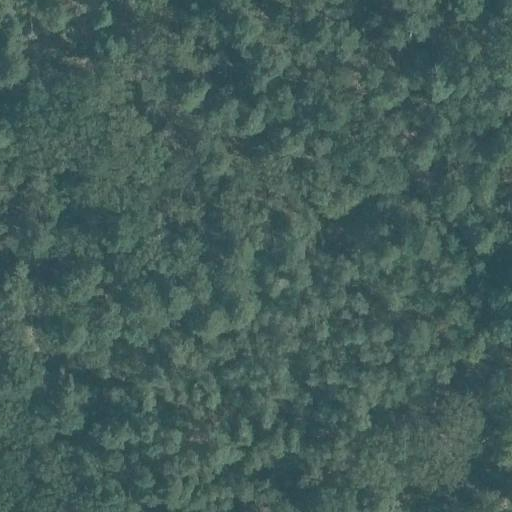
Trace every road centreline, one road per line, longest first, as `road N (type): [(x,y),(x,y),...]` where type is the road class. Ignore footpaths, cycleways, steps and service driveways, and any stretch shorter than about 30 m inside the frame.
road 1 (track): [(330,0),(511,312)]
road 2 (track): [(354,511),(511,422)]
